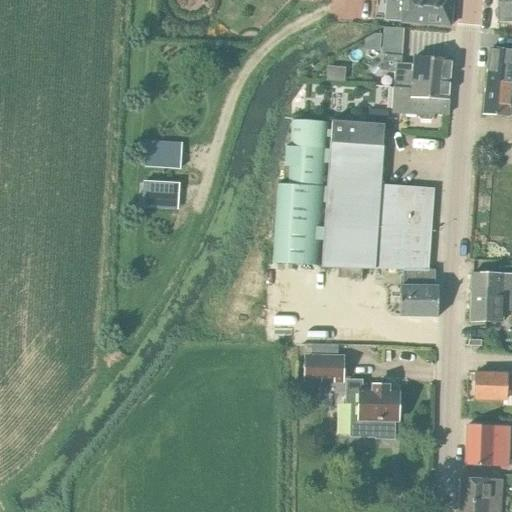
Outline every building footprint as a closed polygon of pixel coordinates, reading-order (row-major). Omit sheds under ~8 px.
[(385,0),(384,22),(433,26),(433,25),(450,26),(452,0),(385,0)] [(511,0),(497,0),(499,23),(511,22),(511,0)] [(488,70),(487,80),(507,82),(507,84),(511,84),(511,49),(511,51),(491,49),(488,70)] [(394,82),(411,83),(411,77),(451,80),(452,60),(412,57),(411,63),(402,63),(403,54),(383,53),(381,68),(395,69),(394,82)] [(434,115),(448,115),(451,80),(411,77),(411,83),(410,89),(393,88),(393,93),(392,113),(418,114),(418,118),(420,120),(431,121),(434,118),(434,115)] [(483,114),(511,117),(511,95),(505,95),(507,82),(487,80),(483,114)] [(370,109),(369,122),(387,123),(388,110),(370,109)] [(274,249),(273,263),(325,267),(404,268),(428,270),(433,189),(380,185),(384,124),(364,123),(328,122),(291,121),(290,148),(286,148),(285,166),(289,167),(288,184),(286,184),(278,184),(276,216),(274,249)] [(146,142),(145,166),(180,169),(181,144),(146,142)] [(144,183),(142,207),(177,209),(179,185),(144,183)] [(400,283),(399,316),(418,317),(434,317),(438,317),(438,287),(433,287),(434,270),(428,270),(404,268),(403,283),(400,283)] [(470,274),(470,292),(502,293),(502,297),(511,297),(511,275),(490,275),(474,274),(470,274)] [(470,292),(469,322),(470,322),(489,323),(501,323),(501,310),(511,310),(511,297),(502,297),(502,293),(470,292)] [(304,355),(303,383),(321,384),(321,379),(334,379),(334,383),(343,384),(344,356),(304,355)] [(507,374),(495,374),(475,373),(474,399),(503,400),(503,406),(511,405),(511,377),(507,377),(507,374)] [(374,440),(394,440),(395,421),(397,421),(398,392),(388,391),(388,386),(373,386),(373,391),(361,391),(361,381),(347,381),(346,403),(359,404),(358,435),(374,435),(374,440)] [(465,465),(485,466),(507,467),(509,427),(467,425),(465,465)] [(458,511),(489,511),(490,493),(496,494),(497,481),(461,479),(458,511)]
